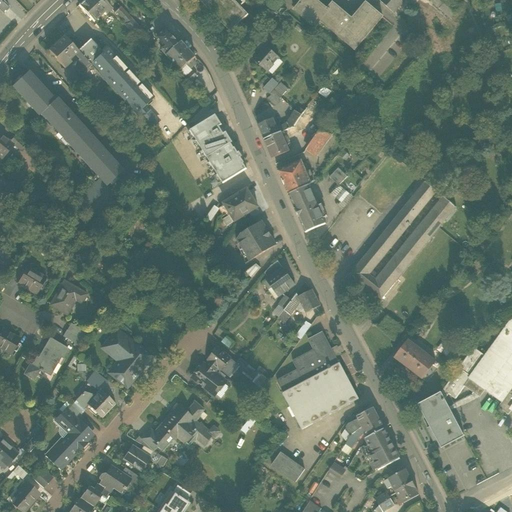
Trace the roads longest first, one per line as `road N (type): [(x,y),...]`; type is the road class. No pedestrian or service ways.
road 1 (secondary): [(440,511),(296,240),(213,56),(159,0)]
road 2 (residential): [(51,511),(193,338)]
